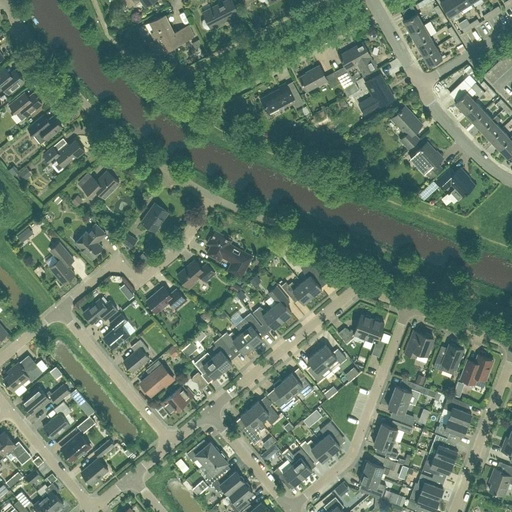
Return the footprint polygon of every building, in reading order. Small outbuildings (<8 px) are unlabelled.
[(239,13),(231,0),(226,0),(203,12),(201,7),(200,8),(205,17),(202,20),(202,23),(203,27),(207,29),(211,28),(211,29),(223,23),(222,22),(239,13)] [(460,8),(454,0),(440,0),(449,15),(460,8)] [(454,0),(460,8),(470,2),(469,0),(454,0)] [(438,15),(442,12),(438,4),(433,7),(438,15)] [(490,10),(493,14),(500,9),(498,5),(490,10)] [(490,10),(482,15),(485,19),(493,14),(490,10)] [(187,12),(182,13),(185,24),(190,22),(187,12)] [(442,12),(438,15),(443,22),(447,20),(442,12)] [(410,31),(423,24),(417,13),(403,20),(410,31)] [(173,33),(165,14),(145,24),(149,33),(152,32),(162,52),(193,36),(188,25),(173,33)] [(469,23),(472,27),(479,22),(477,18),(469,23)] [(469,23),(462,28),(464,32),(472,27),(469,23)] [(429,35),(423,24),(410,31),(416,42),(429,35)] [(452,36),(456,33),(451,26),(447,28),(452,36)] [(456,33),(452,36),(457,43),(461,41),(456,33)] [(429,35),(416,42),(422,53),(436,46),(429,35)] [(345,67),(335,72),(343,88),(355,81),(347,68),(357,63),(363,73),(375,67),(369,56),(370,56),(362,42),(339,55),(345,67)] [(466,50),(462,43),(456,46),(461,53),(466,50)] [(436,46),(422,53),(429,65),(442,57),(436,46)] [(511,65),(511,64),(511,57),(507,52),(503,56),(511,65)] [(507,69),(511,65),(503,56),(499,60),(507,69)] [(503,72),(507,69),(499,60),(495,63),(503,72)] [(499,76),(503,72),(495,63),(491,67),(499,76)] [(343,88),(335,72),(334,71),(325,76),(319,65),(310,70),(310,71),(299,77),(306,91),(326,80),(330,87),(340,82),(347,95),(359,89),(355,81),(343,88)] [(496,80),(499,76),(491,67),(487,71),(496,80)] [(23,80),(14,69),(4,77),(0,72),(0,83),(8,93),(23,80)] [(482,78),(473,69),(468,73),(477,83),(482,78)] [(492,83),(496,80),(487,71),(483,75),(492,83)] [(394,97),(380,73),(364,82),(379,107),(385,103),(384,103),(394,97)] [(455,101),(463,111),(475,100),(470,95),(474,91),(463,79),(450,92),(457,99),(455,101)] [(486,90),(489,86),(483,80),(480,83),(486,90)] [(290,92),(285,83),(279,86),(280,88),(260,98),(265,106),(266,105),(269,113),(278,108),(277,107),(291,99),(295,107),(303,103),(296,89),(290,92)] [(496,93),(489,86),(486,90),(493,96),(496,93)] [(42,103),(33,92),(23,100),(20,95),(10,103),(14,107),(12,109),(20,119),(25,115),(26,116),(42,103)] [(497,102),(503,108),(507,105),(501,98),(497,102)] [(463,111),(472,120),(483,109),(475,100),(463,111)] [(304,108),(307,115),(313,112),(310,105),(304,108)] [(422,123),(405,105),(391,117),(407,133),(401,139),(409,147),(419,138),(413,132),(422,123)] [(511,112),(511,110),(507,105),(503,108),(510,115),(511,112)] [(483,109),(472,120),(481,129),(492,118),(483,109)] [(330,129),(327,111),(315,113),(317,126),(322,125),(323,130),(330,129)] [(492,118),(481,129),(489,138),(501,128),(496,122),(500,118),(496,114),(492,118)] [(62,126),(53,115),(46,121),(41,116),(27,127),(41,143),(62,126)] [(509,137),(501,128),(489,138),(498,147),(509,137)] [(511,136),(510,138),(509,137),(498,147),(507,157),(511,153),(511,154),(511,136)] [(84,150),(75,139),(69,144),(67,143),(57,151),(52,145),(43,153),(48,159),(54,154),(58,160),(53,164),(58,169),(76,154),(77,156),(84,150)] [(436,151),(427,142),(415,152),(416,153),(411,158),(417,165),(422,160),(428,167),(424,170),(430,177),(441,167),(437,162),(442,157),(436,150),(436,151)] [(436,180),(444,189),(451,183),(462,195),(474,184),(465,174),(466,173),(460,167),(454,172),(450,167),(436,180)] [(29,175),(24,168),(17,174),(23,181),(29,175)] [(119,181),(108,170),(95,182),(90,177),(82,186),(90,194),(95,189),(103,197),(119,181)] [(421,194),(426,199),(440,186),(435,181),(421,194)] [(168,210),(155,202),(141,221),(152,229),(155,231),(160,224),(159,223),(168,210)] [(105,232),(95,223),(87,232),(86,230),(75,242),(91,258),(102,246),(97,241),(105,232)] [(231,239),(214,229),(209,238),(213,240),(207,252),(220,260),(222,256),(232,261),(227,269),(240,276),(252,255),(229,243),(231,239)] [(137,239),(125,230),(119,238),(131,247),(137,239)] [(63,249),(58,243),(51,249),(58,258),(49,266),(64,283),(75,273),(70,267),(71,266),(68,263),(73,259),(64,248),(63,249)] [(148,259),(143,252),(138,256),(143,263),(148,259)] [(201,267),(194,259),(177,274),(184,283),(185,282),(189,286),(196,280),(195,279),(200,275),(205,280),(215,272),(207,262),(201,267)] [(301,281),(312,295),(321,287),(315,279),(321,274),(308,259),(300,265),(306,277),(301,281)] [(347,267),(342,272),(347,277),(352,273),(347,267)] [(255,283),(261,284),(263,276),(256,275),(255,283)] [(303,302),(312,295),(301,281),(296,286),(292,281),(288,284),(286,281),(281,285),(292,298),(297,294),(303,302)] [(170,293),(163,285),(146,300),(156,311),(169,300),(176,308),(186,299),(176,288),(170,293)] [(276,302),(271,306),(282,320),(291,312),(285,304),(289,300),(276,285),(268,292),(276,302)] [(104,304),(99,298),(82,312),(92,323),(103,313),(107,318),(117,309),(109,299),(104,304)] [(273,327),(282,320),(271,306),(266,311),(259,305),(252,311),(262,323),(267,319),(273,327)] [(250,311),(241,318),(235,324),(241,331),(253,345),(262,337),(255,329),(261,324),(250,311)] [(127,320),(121,312),(109,322),(114,327),(103,336),(113,348),(130,334),(122,324),(127,320)] [(354,333),(365,337),(372,317),(370,316),(369,315),(366,314),(365,314),(361,313),(354,330),(352,329),(349,331),(345,326),(338,332),(346,342),(353,336),(352,335),(354,333)] [(374,318),(372,317),(365,337),(375,341),(371,352),(379,355),(384,341),(378,338),(384,321),(380,320),(379,319),(376,317),(374,318)] [(206,328),(200,331),(204,338),(209,335),(206,328)] [(425,334),(413,329),(405,353),(415,357),(417,351),(426,354),(433,337),(431,336),(432,334),(426,332),(425,334)] [(226,331),(220,336),(231,349),(237,344),(244,352),(253,345),(241,331),(236,336),(232,331),(229,334),(226,331)] [(390,342),(393,334),(385,332),(383,340),(390,342)] [(231,349),(220,336),(213,341),(216,344),(212,347),(217,352),(211,356),(207,351),(223,370),(232,362),(225,354),(231,349)] [(148,348),(140,338),(131,346),(135,350),(123,360),(132,371),(149,357),(144,352),(148,348)] [(455,344),(452,343),(450,343),(449,343),(444,356),(437,354),(433,366),(441,369),(443,363),(455,367),(462,348),(456,345),(455,344)] [(181,350),(175,344),(169,350),(174,356),(181,350)] [(325,344),(316,351),(332,370),(338,364),(346,358),(337,347),(332,352),(325,344)] [(186,346),(182,350),(187,356),(191,352),(186,346)] [(214,377),(223,370),(207,351),(194,362),(203,373),(207,369),(214,377)] [(318,381),(325,375),(332,370),(316,351),(307,359),(314,367),(309,371),(318,381)] [(493,359),(477,353),(474,361),(467,358),(459,378),(474,383),(477,376),(486,379),(493,359)] [(305,358),(300,360),(305,368),(309,366),(305,358)] [(174,379),(158,359),(146,369),(150,374),(141,381),(151,393),(164,382),(166,385),(174,379)] [(417,365),(426,368),(428,362),(419,359),(417,365)] [(42,371),(33,360),(24,367),(18,361),(12,367),(13,369),(3,378),(13,390),(29,377),(31,380),(42,371)] [(360,366),(350,373),(353,378),(363,371),(360,366)] [(207,383),(198,371),(192,375),(191,380),(197,382),(198,388),(201,388),(207,383)] [(292,372),(283,379),(294,393),(299,388),(303,393),(312,386),(303,376),(298,380),(292,372)] [(276,385),(274,387),(281,395),(274,400),(283,410),(292,403),(289,397),(294,393),(283,379),(282,380),(280,377),(274,383),(276,385)] [(395,384),(391,395),(408,401),(412,390),(407,389),(408,387),(425,393),(427,388),(404,379),(401,386),(395,384)] [(70,391),(63,383),(52,393),(49,390),(45,393),(39,386),(22,401),(32,413),(52,397),(57,402),(70,391)] [(193,394),(184,383),(160,403),(169,414),(193,394)] [(331,398),(340,390),(335,386),(327,394),(331,398)] [(76,388),(70,393),(75,399),(81,393),(76,388)] [(408,401),(391,395),(387,406),(404,412),(408,401)] [(448,416),(467,423),(471,412),(458,407),(461,400),(448,395),(441,413),(448,416)] [(71,410),(63,400),(54,408),(58,413),(43,426),(53,437),(70,423),(64,416),(71,410)] [(249,408),(260,421),(265,417),(271,423),(279,416),(269,404),(265,408),(258,400),(249,408)] [(90,404),(83,409),(88,415),(94,409),(90,404)] [(249,408),(240,415),(247,423),(241,428),(254,443),(259,438),(256,433),(264,426),(260,421),(249,408)] [(414,416),(404,412),(401,421),(411,424),(414,416)] [(463,434),(467,423),(448,416),(441,413),(440,414),(448,416),(446,423),(440,421),(438,425),(436,424),(434,430),(447,435),(449,430),(463,434)] [(95,421),(90,415),(79,424),(84,430),(95,421)] [(325,435),(320,439),(331,453),(340,445),(333,437),(339,432),(329,420),(319,429),(325,435)] [(377,432),(394,439),(398,428),(410,433),(412,426),(397,421),(395,427),(381,422),(377,432)] [(511,429),(507,442),(504,441),(501,449),(509,452),(510,451),(511,451),(511,454),(510,461),(511,461),(511,429)] [(0,445),(6,453),(10,449),(22,463),(31,455),(18,440),(15,443),(4,430),(0,433),(0,445)] [(90,445),(80,432),(61,448),(72,460),(90,445)] [(390,449),(394,439),(377,432),(373,443),(386,448),(384,454),(395,458),(398,452),(390,449)] [(434,454),(453,461),(457,449),(444,444),(447,437),(435,433),(431,445),(436,447),(434,454)] [(114,444),(109,438),(94,451),(98,457),(114,444)] [(331,453),(320,439),(315,444),(310,439),(307,442),(305,440),(299,444),(312,460),(318,455),(322,460),(331,453)] [(204,463),(219,450),(210,440),(202,447),(198,443),(186,452),(193,461),(198,457),(204,463)] [(296,459),(291,463),(303,477),(312,469),(305,461),(309,457),(301,447),(292,454),(296,459)] [(221,448),(219,450),(204,463),(209,470),(204,474),(207,477),(206,479),(210,484),(211,482),(223,472),(219,468),(227,461),(226,459),(229,457),(221,448)] [(276,448),(266,457),(270,461),(280,452),(276,448)] [(453,461),(434,454),(431,460),(426,458),(422,468),(433,473),(435,467),(448,472),(453,461)] [(363,470),(380,476),(382,470),(388,473),(389,468),(393,469),(396,461),(383,456),(380,464),(367,459),(363,470)] [(108,469),(98,457),(81,471),(91,483),(108,469)] [(188,467),(180,457),(174,462),(182,471),(188,467)] [(303,477),(291,463),(286,468),(282,463),(274,470),(282,480),(287,476),(294,484),(303,477)] [(511,465),(508,464),(505,473),(502,472),(502,470),(494,467),(491,475),(494,476),(489,489),(503,495),(509,481),(511,481),(511,465)] [(41,475),(35,468),(25,476),(30,483),(41,475)] [(228,493),(244,480),(235,470),(227,477),(223,472),(211,482),(218,490),(223,486),(228,493)] [(378,481),(380,476),(363,470),(359,481),(372,486),(370,491),(381,495),(386,484),(378,481)] [(56,477),(51,471),(45,476),(50,482),(56,477)] [(415,482),(412,488),(439,498),(443,487),(430,482),(432,476),(421,472),(417,483),(415,482)] [(12,476),(5,482),(9,486),(16,481),(12,476)] [(204,490),(210,486),(206,480),(200,484),(204,490)] [(244,480),(228,493),(234,499),(229,503),(236,511),(250,501),(245,496),(252,490),(244,480)] [(42,496),(54,511),(63,503),(55,493),(59,490),(52,481),(45,488),(48,492),(42,496)] [(439,498),(412,488),(406,505),(417,509),(416,511),(417,511),(428,511),(430,508),(434,509),(439,498)] [(21,490),(15,495),(25,506),(30,501),(21,490)] [(394,492),(392,500),(399,502),(401,494),(394,492)] [(28,511),(24,507),(25,506),(15,495),(18,499),(13,503),(20,511),(16,511),(15,510),(12,511),(28,511)] [(343,511),(341,509),(341,507),(343,505),(335,495),(326,503),(329,507),(328,508),(328,510),(328,511),(327,511),(343,511)] [(52,511),(54,511),(42,496),(33,504),(40,511),(52,511)] [(267,511),(269,510),(261,501),(251,509),(248,505),(239,511),(267,511)]
